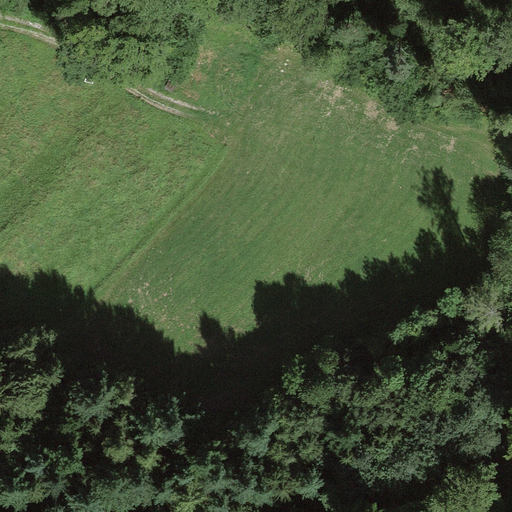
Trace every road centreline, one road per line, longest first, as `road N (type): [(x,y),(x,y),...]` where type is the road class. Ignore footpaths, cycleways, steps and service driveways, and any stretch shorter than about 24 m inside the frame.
road 1 (track): [(0,23),(177,107)]
road 2 (track): [(346,511),(511,454)]
